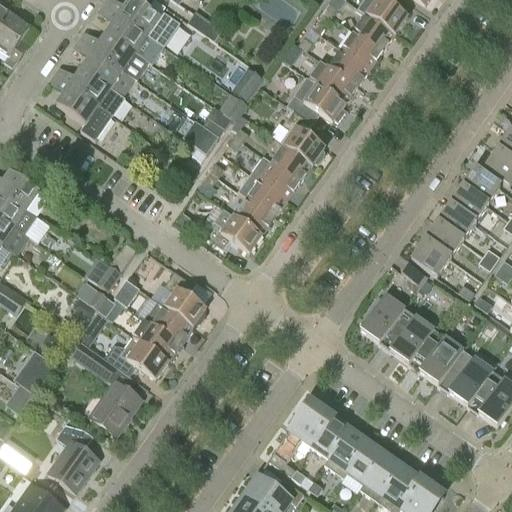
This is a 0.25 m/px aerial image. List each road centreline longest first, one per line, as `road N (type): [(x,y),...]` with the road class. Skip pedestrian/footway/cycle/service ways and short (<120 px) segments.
road 1 (residential): [(468,0),(250,305)]
road 2 (residential): [(314,350),(511,68)]
road 3 (residential): [(250,305),(0,132)]
road 4 (residential): [(250,305),(104,511)]
road 5 (residential): [(497,478),(314,350)]
road 6 (residential): [(199,511),(314,350)]
road 7 (residential): [(69,20),(0,121)]
